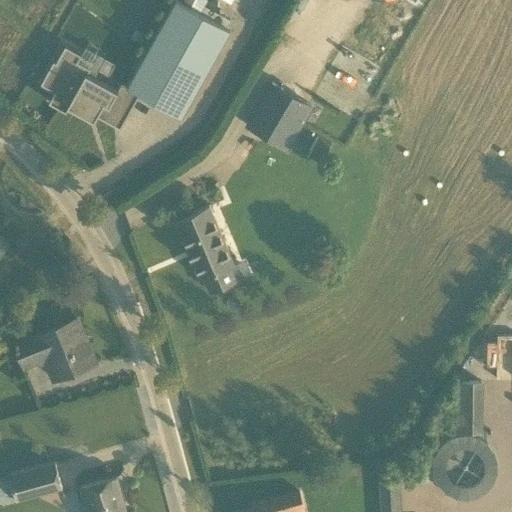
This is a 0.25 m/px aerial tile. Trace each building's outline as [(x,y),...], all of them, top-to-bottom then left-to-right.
[(47,101),(65,111),(68,106),(93,120),(96,115),(119,129),(139,93),(180,116),(229,29),(226,27),(230,21),(203,6),(205,0),(182,0),(181,2),(176,0),(173,0),(126,85),(121,82),(116,90),(87,73),(90,68),(77,61),(81,54),(63,44),(41,84),(53,91),(47,101)] [(295,0),(277,32),(299,45),(325,0),(295,0)] [(310,90),(328,75),(313,57),(295,72),(310,90)] [(270,82),(244,125),(287,150),(313,107),(270,82)] [(210,203),(172,219),(198,278),(202,276),(209,292),(237,280),(230,264),(235,262),(210,203)] [(0,251),(11,241),(0,230),(0,251)] [(76,316),(11,343),(22,369),(42,360),(50,379),(91,362),(80,338),(85,336),(76,316)] [(511,332),(497,333),(499,378),(511,377),(511,332)] [(55,459),(0,474),(0,503),(63,486),(55,459)] [(79,484),(86,511),(126,511),(116,474),(79,484)] [(402,511),(402,481),(378,481),(378,511),(402,511)] [(318,484),(251,504),(252,508),(238,511),(303,511),(325,506),(318,484)]
